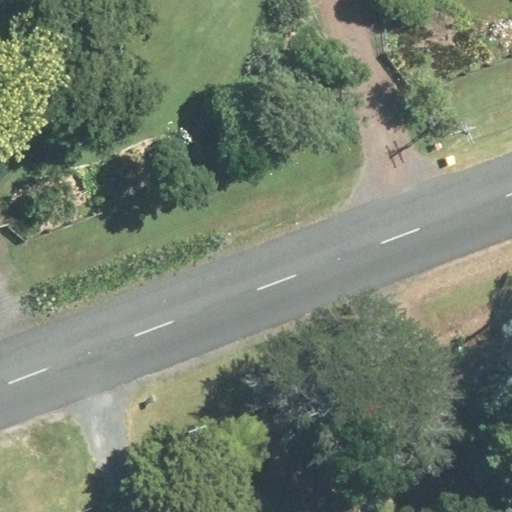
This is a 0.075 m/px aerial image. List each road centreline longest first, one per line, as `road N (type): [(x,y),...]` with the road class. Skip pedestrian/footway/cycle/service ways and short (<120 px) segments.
road 1 (unclassified): [(511,195),(0,387)]
road 2 (track): [(496,511),(397,238)]
